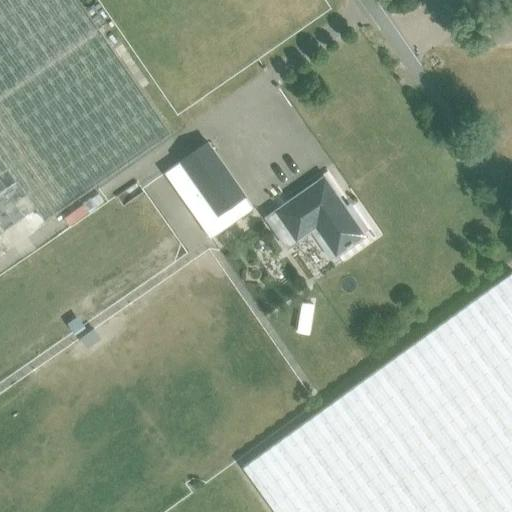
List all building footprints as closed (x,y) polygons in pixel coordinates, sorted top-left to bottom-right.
[(0,0),(0,252),(0,253),(0,251),(0,232),(23,217),(33,210),(42,223),(170,133),(133,80),(78,0),(0,0)] [(207,144),(164,174),(209,240),(253,209),(207,144)] [(323,181),(270,218),(288,244),(315,226),(323,236),(319,239),(330,255),(334,252),(335,254),(345,248),(346,249),(352,244),(351,243),(362,236),(359,232),(362,229),(349,209),(342,214),(337,207),(340,205),(323,181)] [(511,511),(511,272),(378,369),(242,467),(274,511),(511,511)] [(301,302),(296,332),(309,334),(314,304),(301,302)]
